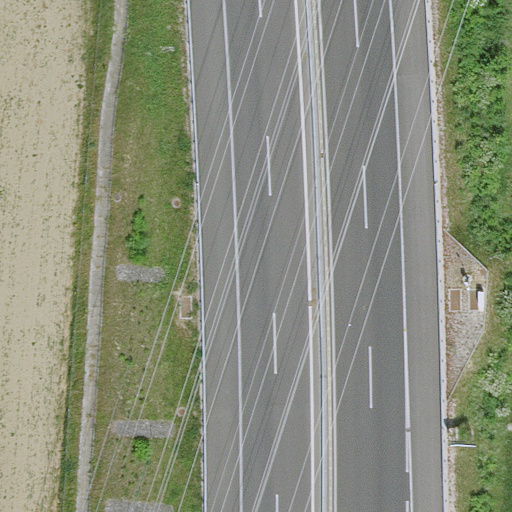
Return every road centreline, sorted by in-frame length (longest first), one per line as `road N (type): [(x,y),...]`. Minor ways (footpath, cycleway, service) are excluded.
road 1 (motorway): [(259,0),(276,511)]
road 2 (motorway): [(371,511),(354,0)]
